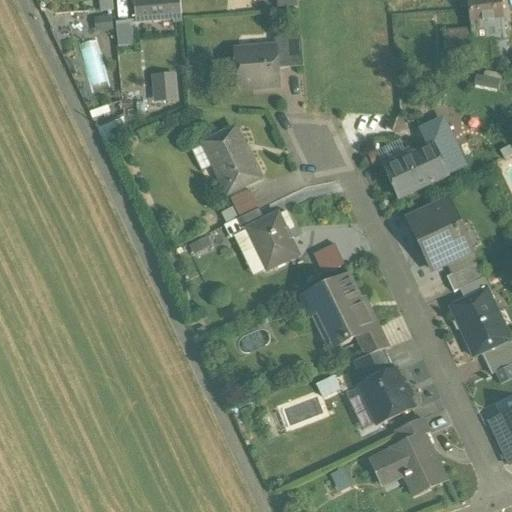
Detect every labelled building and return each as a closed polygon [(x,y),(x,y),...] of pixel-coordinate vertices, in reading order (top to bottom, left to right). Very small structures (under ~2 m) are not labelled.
[(101,0),(103,12),(114,11),(112,0),(101,0)] [(162,0),(155,1),(136,2),(138,24),(182,20),(180,0),(162,0)] [(501,0),(472,0),(470,0),(472,26),(488,25),(499,24),(499,27),(504,27),(501,0)] [(133,23),(117,25),(119,48),(135,47),(133,23)] [(488,25),(472,26),(474,42),(489,40),(488,25)] [(470,33),(457,35),(459,55),(459,58),(473,57),(470,33)] [(457,35),(445,36),(447,55),(459,55),(457,35)] [(302,39),(275,42),(276,52),(277,71),(304,69),(302,39)] [(489,40),(474,42),(475,62),(493,60),(491,40),(489,40)] [(276,52),(235,55),(238,92),(279,89),(277,71),(276,52)] [(178,74),(153,75),(154,103),(179,102),(178,74)] [(104,141),(128,128),(122,118),(98,130),(104,141)] [(235,131),(203,146),(227,197),(259,182),(235,131)] [(411,155),(383,167),(398,200),(447,178),(434,150),(413,160),(411,155)] [(250,193),(231,201),(241,220),(259,211),(250,193)] [(446,205),(410,222),(417,239),(421,237),(426,249),(423,251),(433,272),(469,255),(446,205)] [(241,220),(237,222),(244,235),(249,232),(265,224),(260,212),(241,220)] [(287,214),(278,218),(286,233),(289,232),(294,229),(287,214)] [(265,224),(249,232),(269,272),(297,257),(290,243),(294,241),(289,232),(286,233),(278,218),(265,224)] [(337,245),(314,255),(323,276),(346,266),(337,245)] [(475,266),(448,279),(455,294),(459,293),(481,282),(482,282),(475,266)] [(349,278),(303,301),(312,319),(318,317),(334,351),(352,342),(351,341),(357,338),(374,330),(349,278)] [(481,282),(459,293),(464,303),(487,293),(481,282)] [(499,315),(488,292),(487,293),(464,303),(450,310),(474,360),(483,355),(511,342),(505,328),(498,331),(492,318),(499,315)] [(374,330),(357,338),(367,360),(384,353),(390,351),(379,328),(374,330)] [(511,343),(511,342),(483,355),(492,376),(511,366),(511,343)] [(367,360),(356,364),(366,386),(393,374),(384,353),(367,360)] [(413,411),(395,373),(393,374),(366,386),(360,389),(364,397),(350,403),(364,433),(413,411)] [(511,414),(502,420),(505,428),(511,442),(511,414)] [(422,422),(397,434),(403,446),(422,438),(423,440),(429,437),(422,422)] [(511,463),(511,442),(505,428),(493,434),(507,466),(511,463)] [(403,446),(392,452),(393,454),(372,464),(380,482),(401,472),(414,499),(446,483),(432,454),(430,455),(423,440),(422,438),(403,446)]
